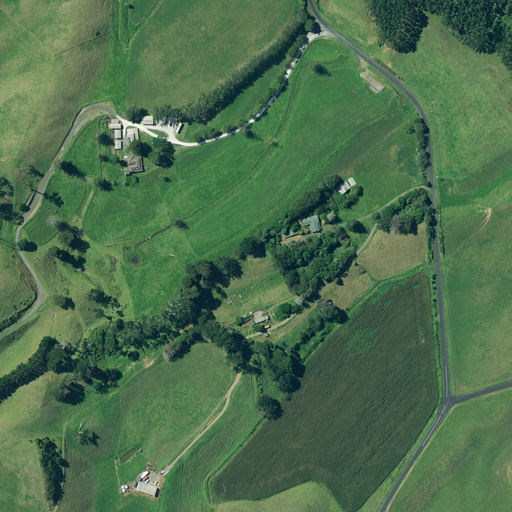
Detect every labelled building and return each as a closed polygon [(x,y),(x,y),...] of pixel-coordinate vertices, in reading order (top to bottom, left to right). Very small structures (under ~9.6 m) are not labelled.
[(154,125),(154,117),(142,116),(142,124),(154,125)] [(139,144),(138,129),(128,129),(129,138),(131,138),(132,145),(139,144)] [(131,173),(143,171),(141,157),(134,158),(134,155),(125,156),(126,162),(128,162),(129,172),(125,173),(125,176),(131,175),(131,173)] [(351,187),(346,181),(337,189),(342,195),(351,187)] [(319,222),(318,217),(302,221),(303,226),(311,224),(312,232),(320,231),(318,222),(319,222)] [(300,233),(298,229),(293,231),(293,232),(283,235),(285,238),(300,233)] [(256,324),(266,320),(267,324),(270,323),(269,319),(268,316),(255,320),(256,324)]
